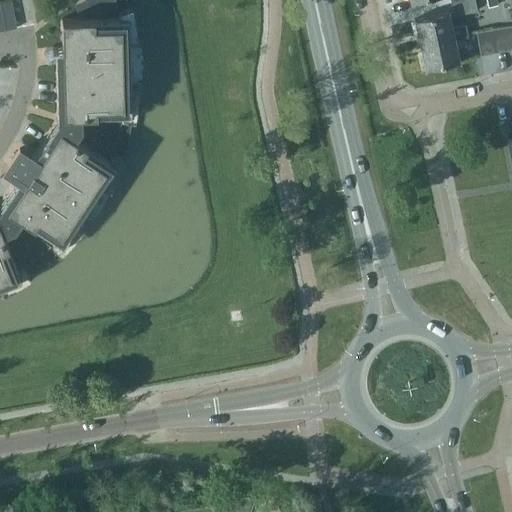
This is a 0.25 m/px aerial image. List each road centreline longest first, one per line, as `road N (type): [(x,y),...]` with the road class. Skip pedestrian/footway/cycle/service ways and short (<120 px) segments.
road 1 (tertiary): [(0,447),(215,412)]
road 2 (primary): [(357,193),(314,0)]
road 3 (primary): [(357,193),(372,319),(367,340)]
road 4 (primary): [(417,326),(357,193)]
road 5 (tertiary): [(350,367),(318,385),(215,412)]
road 6 (tertiary): [(215,412),(358,418)]
road 7 (residential): [(0,42),(25,38),(26,61),(17,110),(0,143)]
road 8 (residential): [(385,89),(407,108),(511,89)]
